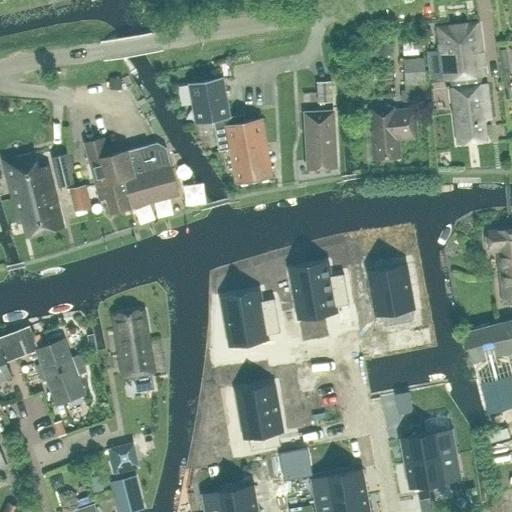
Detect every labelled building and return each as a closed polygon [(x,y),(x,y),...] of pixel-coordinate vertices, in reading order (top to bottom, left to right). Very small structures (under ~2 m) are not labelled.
[(444,79),(447,79),(453,88),(459,143),(487,139),(483,109),(489,109),(486,85),(479,85),(482,74),(485,74),(479,22),(438,27),(444,79)] [(396,56),(410,55),(409,43),(395,44),(396,56)] [(426,98),(424,58),(403,60),(405,99),(426,98)] [(502,68),(505,99),(511,97),(511,96),(509,67),(502,68)] [(195,124),(213,121),(230,117),(230,115),(222,76),(188,82),(195,124)] [(338,77),(340,100),(348,99),(346,77),(338,77)] [(332,101),(331,80),(316,81),(316,102),(332,101)] [(397,108),(369,110),(374,160),(402,158),(400,140),(418,138),(415,108),(397,110),(397,108)] [(333,111),(305,113),(309,168),(336,167),(333,111)] [(218,151),(229,149),(266,142),(261,117),(245,120),(244,113),(230,115),(230,117),(213,121),(218,151)] [(85,143),(92,168),(100,199),(106,197),(110,213),(131,208),(131,207),(179,194),(171,165),(167,147),(158,142),(108,155),(104,138),(85,143)] [(266,142),(229,149),(235,183),(272,177),(266,142)] [(4,159),(14,197),(52,188),(47,166),(37,169),(33,152),(4,159)] [(58,186),(74,182),(67,153),(51,157),(58,186)] [(75,211),(92,207),(86,184),(69,188),(75,211)] [(28,234),(56,227),(52,208),(57,207),(52,188),(14,197),(20,222),(25,221),(28,234)] [(511,228),(488,231),(490,251),(497,250),(503,305),(511,304),(511,228)] [(301,320),(332,314),(328,292),(337,290),(332,265),(322,266),(322,263),(291,268),(301,320)] [(384,317),(387,326),(417,321),(407,265),(370,271),(378,318),(384,317)] [(260,341),(272,338),(266,305),(253,307),(251,298),(226,302),(234,352),(261,347),(260,341)] [(143,312),(113,317),(124,376),(153,371),(143,312)] [(90,324),(81,327),(89,353),(98,350),(90,324)] [(30,326),(6,334),(16,358),(38,350),(58,403),(84,394),(63,339),(38,348),(30,326)] [(6,361),(16,358),(6,334),(0,336),(0,348),(0,349),(0,379),(11,375),(6,361)] [(511,380),(500,338),(468,347),(487,417),(511,409),(511,380)] [(279,429),(273,381),(234,388),(243,436),(249,435),(251,446),(275,442),(273,431),(279,429)] [(456,451),(451,427),(399,437),(404,461),(456,451)] [(132,462),(128,443),(114,446),(118,465),(132,462)] [(461,478),(456,451),(404,461),(409,488),(461,478)] [(367,493),(362,468),(310,477),(315,501),(367,493)] [(118,511),(120,511),(133,509),(128,483),(114,485),(118,511)] [(238,511),(258,509),(253,483),(201,493),(204,511),(238,511)] [(369,511),(367,493),(315,501),(316,511),(369,511)] [(97,511),(95,503),(71,510),(71,511),(97,511)]
